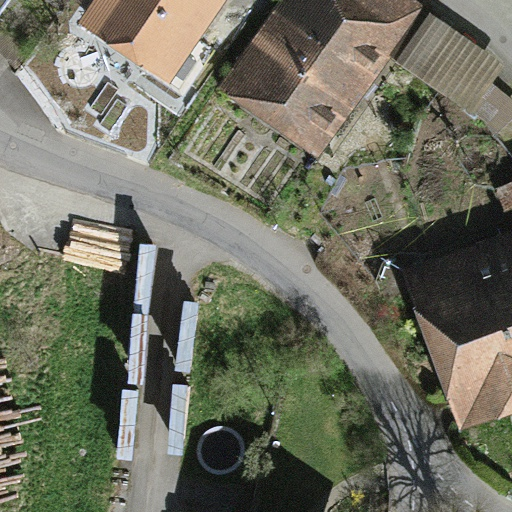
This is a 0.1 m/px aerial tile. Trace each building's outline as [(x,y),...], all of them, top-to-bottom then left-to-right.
[(0,0),(0,9),(9,0),(0,0)] [(102,0),(92,15),(168,67),(214,1),(212,0),(102,0)] [(405,0),(299,0),(301,1),(287,20),(273,9),(225,77),(314,140),(384,46),(414,6),(405,0)] [(494,65),(414,6),(384,46),(464,106),(494,65)] [(511,257),(435,285),(476,395),(511,382),(511,257)]
